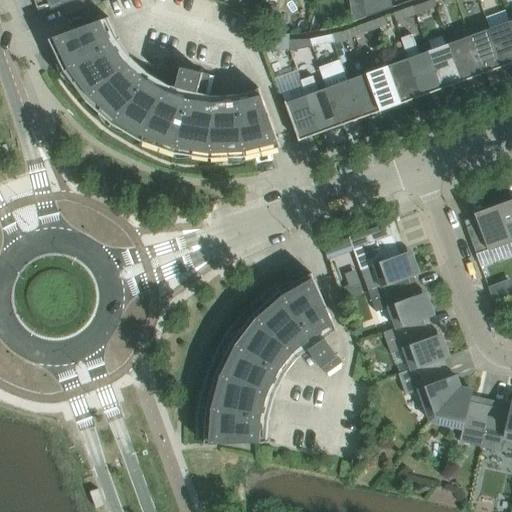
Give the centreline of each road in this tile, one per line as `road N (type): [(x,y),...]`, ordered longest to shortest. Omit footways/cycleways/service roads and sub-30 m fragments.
road 1 (unclassified): [(419,165),(184,251)]
road 2 (residential): [(511,360),(483,339),(419,165)]
road 3 (tertiary): [(59,239),(0,65)]
road 4 (tertiary): [(149,511),(87,340)]
road 5 (tertiary): [(58,351),(115,511)]
